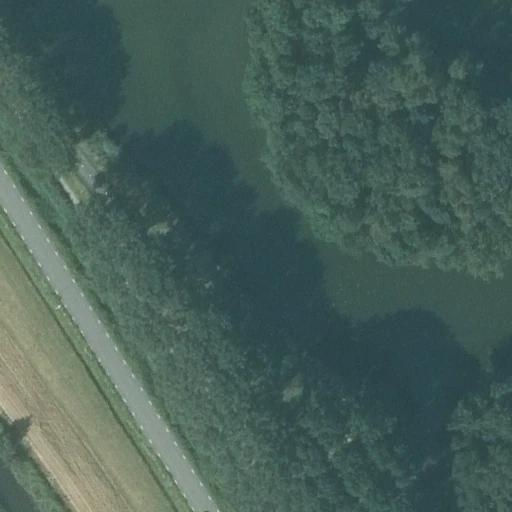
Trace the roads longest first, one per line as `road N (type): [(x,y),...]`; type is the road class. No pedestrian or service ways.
road 1 (unknown): [(0,91),(260,511)]
road 2 (tertiary): [(205,511),(0,183)]
